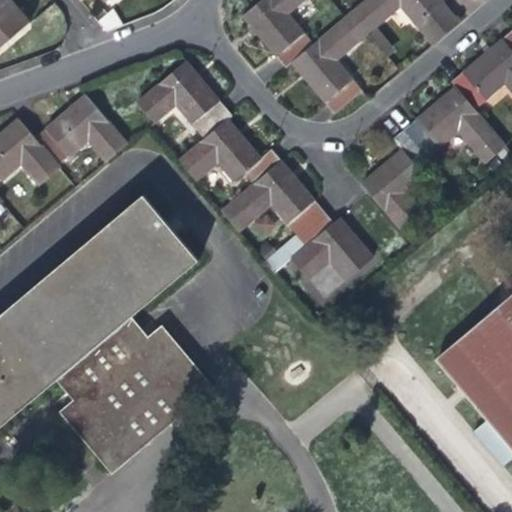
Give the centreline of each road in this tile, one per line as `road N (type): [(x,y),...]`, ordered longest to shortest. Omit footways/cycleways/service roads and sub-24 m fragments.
road 1 (residential): [(498,0),(364,117),(338,132),(306,134),(279,124),(190,18)]
road 2 (residential): [(0,91),(190,18)]
